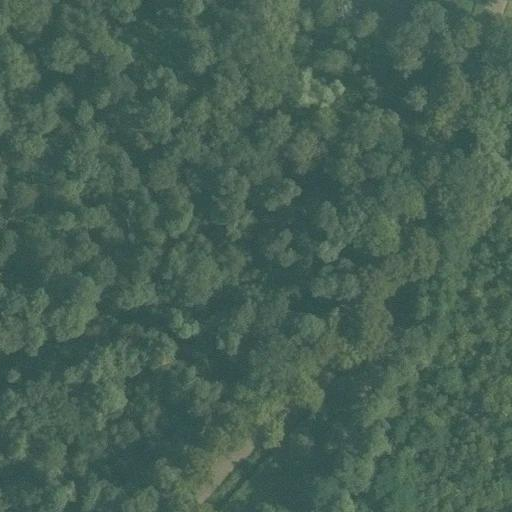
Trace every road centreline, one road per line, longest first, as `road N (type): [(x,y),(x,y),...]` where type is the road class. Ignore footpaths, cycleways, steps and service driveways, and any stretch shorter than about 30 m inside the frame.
road 1 (unclassified): [(179,511),(327,356),(408,244),(496,0)]
road 2 (track): [(324,511),(408,244)]
